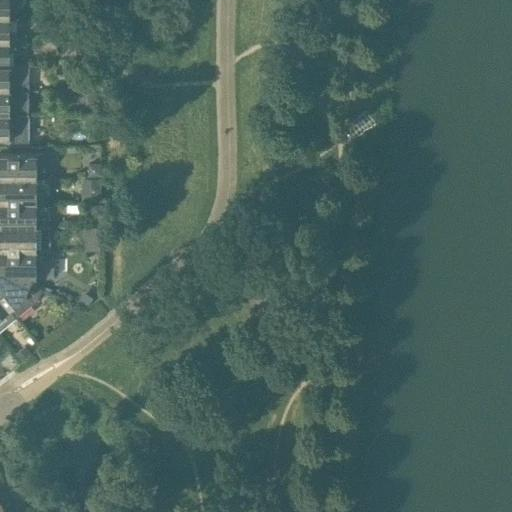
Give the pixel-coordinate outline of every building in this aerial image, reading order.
[(0,0),(0,16),(9,16),(9,2),(16,2),(16,0),(0,0)] [(0,40),(16,40),(16,31),(9,31),(9,16),(0,16),(0,40)] [(57,18),(43,19),(43,27),(57,27),(57,18)] [(0,64),(9,64),(9,50),(16,50),(16,40),(0,40),(0,64)] [(9,64),(0,64),(0,88),(16,88),(16,79),(9,79),(9,64)] [(88,80),(88,89),(99,89),(99,80),(88,80)] [(0,111),(29,111),(29,88),(16,88),(0,88),(0,111)] [(105,102),(105,91),(87,91),(87,102),(105,102)] [(29,134),(29,111),(0,111),(0,136),(17,137),(17,134),(29,134)] [(0,177),(36,177),(36,163),(43,163),(43,152),(0,152),(0,177)] [(100,163),(88,163),(88,175),(100,175),(100,163)] [(0,201),(43,201),(43,191),(36,191),(36,177),(0,177),(0,201)] [(100,178),(84,178),(84,197),(100,197),(100,178)] [(0,224),(36,225),(36,210),(43,210),(43,201),(0,201),(0,224)] [(90,203),(90,209),(94,214),(100,214),(100,204),(90,203)] [(51,225),(36,225),(0,224),(0,249),(43,249),(43,246),(51,246),(51,225)] [(100,226),(84,226),(84,235),(100,235),(100,226)] [(0,249),(0,268),(29,281),(33,273),(54,273),(54,255),(43,255),(43,249),(0,249)] [(29,281),(0,268),(0,297),(13,313),(32,297),(37,285),(29,281)] [(0,322),(13,313),(0,297),(0,322)] [(21,360),(31,352),(25,345),(15,353),(21,360)] [(25,483),(10,488),(15,504),(30,500),(25,483)] [(0,511),(8,511),(0,499),(0,511)]
